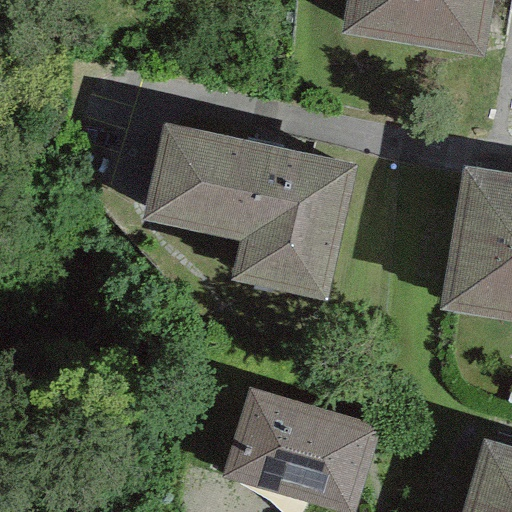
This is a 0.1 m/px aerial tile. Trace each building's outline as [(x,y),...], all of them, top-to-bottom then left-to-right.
[(475,65),(485,0),(356,0),(349,44),(475,65)] [(353,167),(172,127),(153,210),(254,232),(245,271),(327,289),(353,167)] [(511,179),(479,174),(458,301),(511,309),(511,179)] [(259,398),(236,472),(353,508),(376,434),(259,398)] [(511,511),(511,455),(497,451),(479,511),(511,511)]
